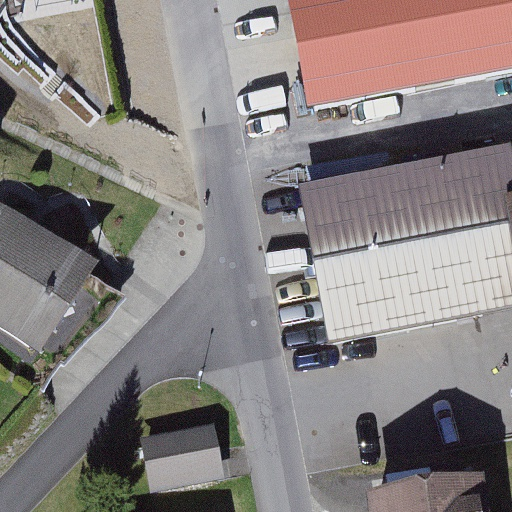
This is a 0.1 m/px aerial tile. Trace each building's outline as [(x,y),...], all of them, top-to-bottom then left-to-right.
[(29,0),(32,14),(116,0),(29,0)] [(511,0),(365,0),(303,11),(325,134),(511,100),(511,0)] [(511,168),(315,207),(348,377),(511,345),(511,168)] [(111,296),(8,226),(0,238),(0,344),(53,381),(111,296)] [(225,447),(150,456),(156,508),(232,499),(225,447)] [(494,511),(491,495),(392,511),(494,511)]
